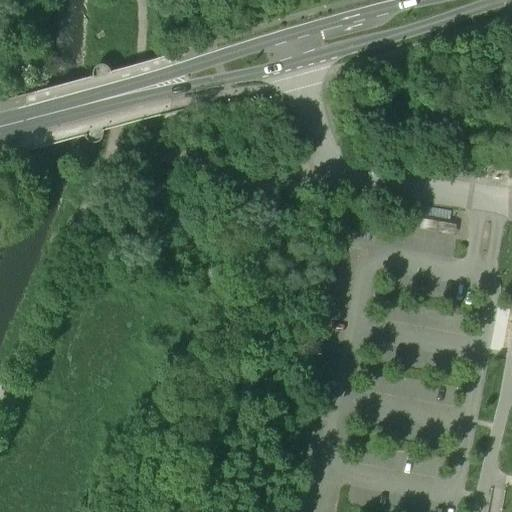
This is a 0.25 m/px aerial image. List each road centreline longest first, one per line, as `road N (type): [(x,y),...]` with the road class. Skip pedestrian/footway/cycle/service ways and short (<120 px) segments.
road 1 (secondary): [(466,0),(0,125)]
road 2 (track): [(0,396),(108,154)]
road 3 (track): [(108,154),(174,158),(261,181),(300,180),(331,168)]
road 4 (track): [(477,511),(511,353)]
road 5 (track): [(108,154),(138,71),(137,0)]
